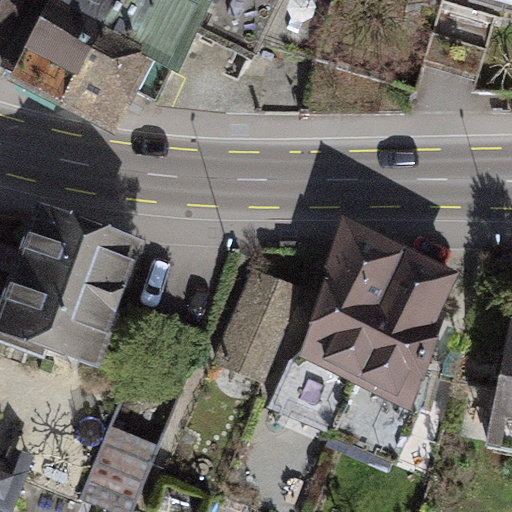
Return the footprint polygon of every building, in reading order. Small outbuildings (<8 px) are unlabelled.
[(0,0),(0,45),(24,0),(0,0)] [(111,42),(134,0),(39,0),(38,3),(111,42)] [(134,0),(111,42),(105,52),(158,80),(168,85),(194,36),(222,48),(255,62),(281,2),(276,0),(134,0)] [(511,0),(469,0),(511,11),(511,0)] [(111,42),(38,3),(0,72),(0,78),(68,115),(105,52),(111,42)] [(158,80),(105,52),(68,115),(133,125),(158,80)] [(146,249),(39,210),(0,302),(0,339),(93,380),(146,249)] [(343,238),(291,358),(352,385),(404,265),(343,238)] [(263,385),(306,284),(252,262),(212,364),(263,385)] [(404,265),(352,385),(410,410),(462,290),(404,265)] [(511,324),(510,324),(491,440),(511,443),(511,324)] [(120,424),(171,436),(179,403),(129,390),(120,424)] [(80,500),(110,511),(133,511),(159,446),(109,427),(80,500)] [(5,464),(0,462),(0,511),(2,511),(13,511),(35,459),(11,450),(5,464)]
